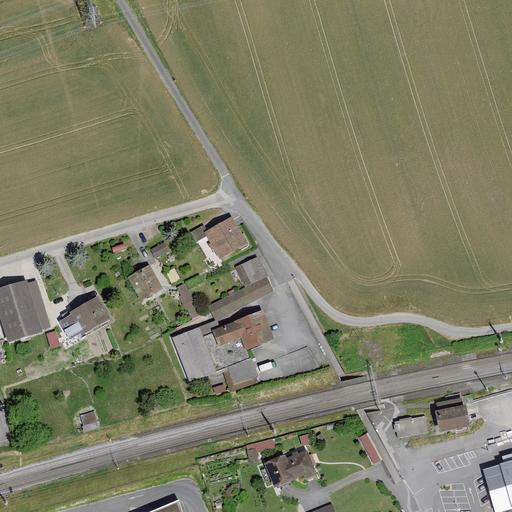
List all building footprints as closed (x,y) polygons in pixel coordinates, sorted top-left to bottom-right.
[(232,218),(204,233),(219,260),(247,244),(232,218)] [(164,244),(151,250),(156,259),(168,252),(164,244)] [(246,288),(209,307),(216,321),(273,292),(257,259),(237,269),(246,288)] [(150,267),(129,278),(141,301),(162,289),(150,267)] [(27,282),(0,290),(0,317),(8,343),(42,333),(27,282)] [(184,283),(176,287),(191,315),(198,311),(184,283)] [(97,297),(70,313),(83,334),(109,318),(97,297)] [(220,329),(218,322),(173,339),(191,381),(223,369),(232,392),(259,382),(247,349),(274,339),(263,311),(220,329)] [(465,407),(436,412),(440,432),(469,427),(465,407)] [(94,413),(81,416),(85,431),(98,428),(94,413)] [(425,418),(396,424),(399,438),(428,432),(425,418)] [(365,433),(358,437),(371,463),(379,460),(365,433)] [(306,446),(264,463),(274,488),(316,471),(306,446)] [(511,511),(511,453),(502,457),(504,464),(484,470),(495,511),(511,511)] [(182,511),(179,501),(151,511),(182,511)]
